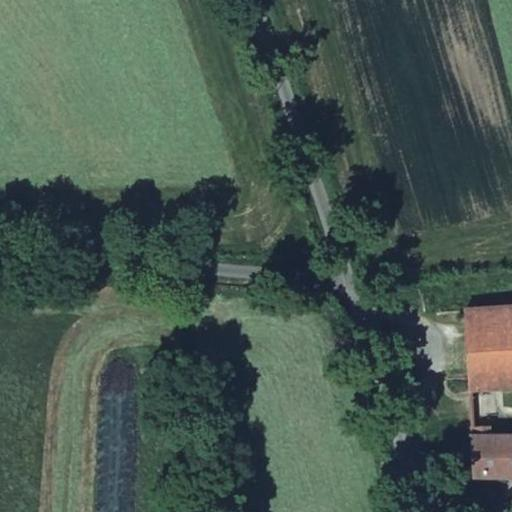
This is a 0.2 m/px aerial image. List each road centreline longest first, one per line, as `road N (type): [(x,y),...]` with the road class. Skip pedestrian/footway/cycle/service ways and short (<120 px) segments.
road 1 (residential): [(0,258),(346,285)]
road 2 (unclassified): [(251,0),(346,285)]
road 3 (unclassified): [(346,285),(427,511)]
